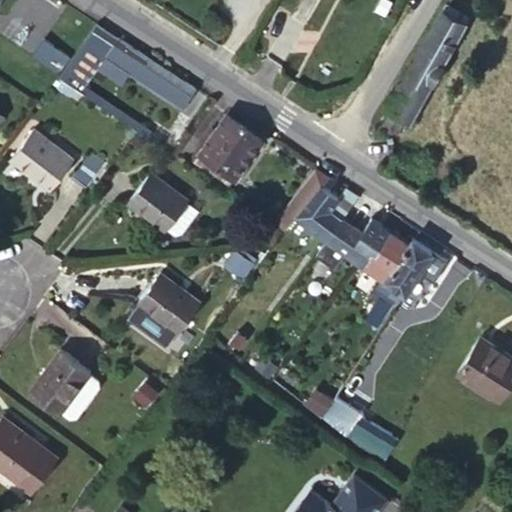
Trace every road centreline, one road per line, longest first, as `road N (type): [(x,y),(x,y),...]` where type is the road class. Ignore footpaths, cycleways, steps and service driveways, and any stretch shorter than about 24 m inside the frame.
road 1 (residential): [(87,0),(334,156)]
road 2 (residential): [(334,156),(511,272)]
road 3 (residential): [(334,156),(424,0)]
